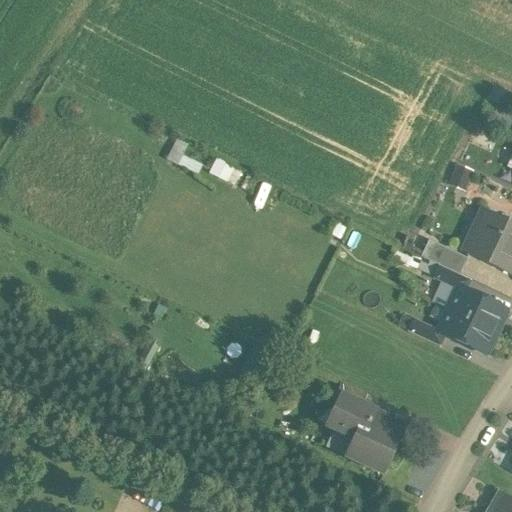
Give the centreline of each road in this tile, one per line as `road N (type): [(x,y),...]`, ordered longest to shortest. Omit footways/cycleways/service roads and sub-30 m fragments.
road 1 (track): [(79,0),(0,127)]
road 2 (residential): [(511,392),(435,511)]
